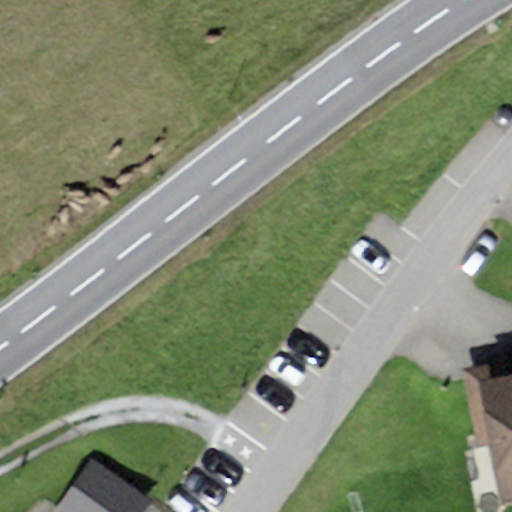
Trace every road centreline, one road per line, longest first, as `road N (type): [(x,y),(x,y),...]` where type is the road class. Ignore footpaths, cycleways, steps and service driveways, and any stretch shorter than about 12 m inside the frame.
road 1 (primary): [(463,0),(0,349)]
road 2 (residential): [(252,511),(443,246),(511,164)]
road 3 (track): [(0,464),(74,426),(161,412),(200,421),(278,475)]
